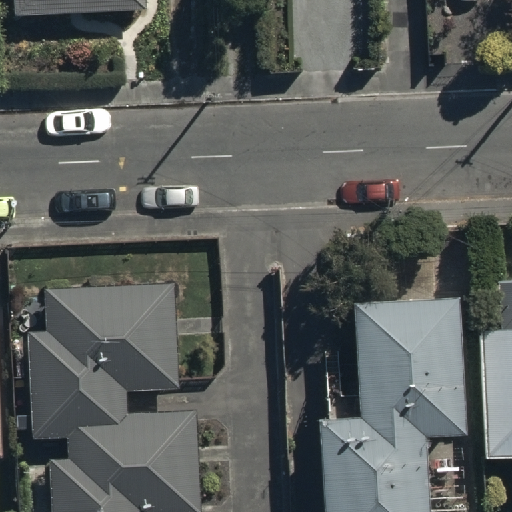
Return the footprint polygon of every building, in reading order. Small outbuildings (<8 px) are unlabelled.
[(11,0),(12,21),(145,18),(144,0),(11,0)] [(511,0),(455,0),(455,12),(511,11),(511,0)] [(511,280),(499,281),(501,324),(480,325),(486,458),(511,456),(511,280)] [(168,290),(50,291),(50,329),(26,329),(26,437),(69,437),(70,456),(49,456),(49,511),(192,511),(192,410),(124,411),(124,390),(168,390),(168,290)] [(460,297),(356,300),(359,412),(324,413),(326,511),(429,511),(427,430),(463,429),(460,297)]
